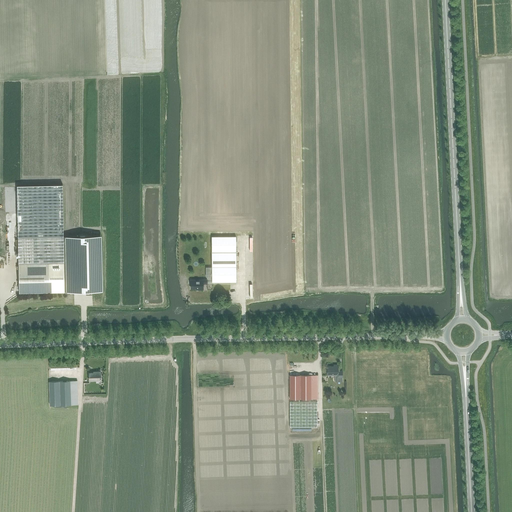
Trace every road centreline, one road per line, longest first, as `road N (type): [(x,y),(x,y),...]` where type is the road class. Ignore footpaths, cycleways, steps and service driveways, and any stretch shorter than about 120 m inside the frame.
road 1 (residential): [(395,337),(0,346)]
road 2 (tertiary): [(462,320),(445,0)]
road 3 (tertiary): [(471,511),(463,354)]
